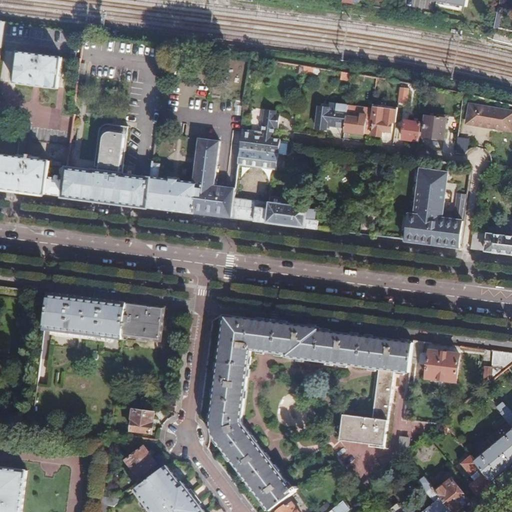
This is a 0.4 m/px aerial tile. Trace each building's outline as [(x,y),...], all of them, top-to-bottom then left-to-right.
[(64,58),(22,52),(17,82),(60,88),(64,58)] [(315,68),(303,66),(303,72),(314,74),(315,68)] [(352,81),(353,74),(343,72),(342,80),(352,81)] [(409,103),(412,87),(403,86),(400,101),(409,103)] [(347,116),(348,106),(331,104),(331,107),(331,109),(324,108),(320,107),(318,128),(327,129),(327,125),(345,127),(347,116)] [(511,112),(472,105),(469,124),(511,131),(511,112)] [(375,120),(373,136),(383,137),(383,132),(392,133),(393,123),(397,123),(398,111),(374,108),(372,120),(375,120)] [(256,135),(244,132),(242,150),(281,155),(282,141),(274,140),(275,135),(277,135),(277,126),(281,127),(282,116),(278,116),(279,112),(267,110),(264,133),(256,135)] [(345,127),(344,132),(370,135),(373,113),(368,112),(367,115),(361,114),(361,118),(347,116),(345,127)] [(439,119),(427,118),(425,136),(445,139),(448,119),(439,118),(439,119)] [(404,140),(420,142),(421,136),(422,124),(406,122),(404,140)] [(73,133),(2,124),(1,138),(72,147),(73,133)] [(103,168),(102,172),(125,175),(131,127),(112,125),(110,125),(108,126),(105,127),(103,130),(102,132),(97,167),(103,168)] [(459,138),(457,154),(467,155),(469,152),(471,140),(459,138)] [(153,179),(150,208),(225,218),(228,188),(218,186),(222,142),(201,139),(196,184),(182,182),(183,180),(172,179),(172,181),(161,179),(154,179),(153,179)] [(242,150),(240,166),(279,170),(281,155),(242,150)] [(0,153),(0,188),(14,191),(18,158),(18,156),(0,153)] [(25,158),(21,192),(47,195),(49,179),(51,168),(51,166),(62,168),(63,162),(33,158),(33,155),(28,154),(28,159),(25,158)] [(18,158),(14,191),(18,191),(21,192),(25,158),(18,158)] [(163,165),(155,164),(154,178),(154,179),(161,179),(163,165)] [(67,181),(65,197),(150,208),(153,179),(127,176),(127,175),(125,175),(102,172),(98,171),(97,173),(69,169),(67,181)] [(410,215),(407,241),(463,248),(466,222),(440,218),(440,216),(442,216),(443,211),(445,211),(448,192),(445,191),(446,183),(449,183),(450,174),(422,170),(416,213),(421,213),(421,216),(410,215)] [(47,195),(65,197),(67,181),(62,181),(63,179),(60,179),(60,177),(56,176),(56,180),(49,179),(47,195)] [(228,188),(225,218),(235,219),(237,199),(238,188),(228,188)] [(459,202),(468,203),(469,195),(460,193),(459,202)] [(273,203),(237,199),(235,219),(319,229),(320,221),(319,221),(321,203),(273,197),(273,203)] [(511,237),(475,232),(472,249),(511,254),(511,237)] [(54,293),(50,293),(46,329),(50,329),(54,330),(58,294),(54,293)] [(125,340),(130,303),(119,301),(102,299),(58,294),(54,330),(125,340)] [(151,305),(130,303),(125,340),(139,341),(139,337),(162,340),(166,307),(151,305)] [(220,442),(272,510),(290,497),(295,493),(243,424),(252,350),(288,354),(288,357),(380,369),(374,419),(345,415),(342,441),(370,445),(370,448),(386,449),(396,371),(399,341),(321,331),(322,328),(311,326),(277,322),(276,335),(254,332),(255,319),(226,315),(212,420),(212,425),(214,432),(215,434),(218,439),(220,442)] [(277,322),(255,319),(254,332),(276,335),(277,322)] [(425,341),(415,340),(415,343),(412,364),(429,366),(427,379),(457,383),(460,357),(431,353),(430,355),(423,355),(425,341)] [(412,364),(415,343),(399,341),(396,371),(411,373),(412,364)] [(511,352),(493,351),(493,362),(511,362),(511,352)] [(177,412),(179,399),(161,396),(159,409),(177,412)] [(511,410),(505,403),(498,408),(511,424),(511,410)] [(156,412),(134,409),(133,419),(135,420),(133,430),(153,433),(156,412)] [(511,467),(511,431),(477,460),(495,482),(510,470),(511,467)] [(409,451),(409,450),(411,439),(401,438),(400,449),(409,451)] [(127,458),(145,482),(162,468),(146,445),(127,458)] [(480,494),(495,482),(477,460),(471,453),(466,456),(469,460),(464,464),(479,482),(473,486),(480,494)] [(205,511),(207,511),(183,482),(181,483),(167,465),(162,468),(145,482),(137,489),(155,511),(205,511)] [(0,511),(23,511),(29,472),(0,468),(0,511)] [(390,511),(455,511),(440,493),(427,478),(421,484),(438,503),(426,511),(404,511),(398,504),(390,511)] [(374,488),(369,481),(361,487),(367,494),(374,488)] [(440,493),(455,511),(458,511),(472,501),(456,481),(440,493)] [(124,500),(105,497),(104,505),(109,506),(115,507),(124,500)] [(302,511),(290,497),(272,510),(273,511),(302,511)] [(324,511),(330,511),(337,507),(333,501),(323,510),(324,511)] [(339,511),(345,507),(342,503),(337,507),(330,511),(339,511)]
